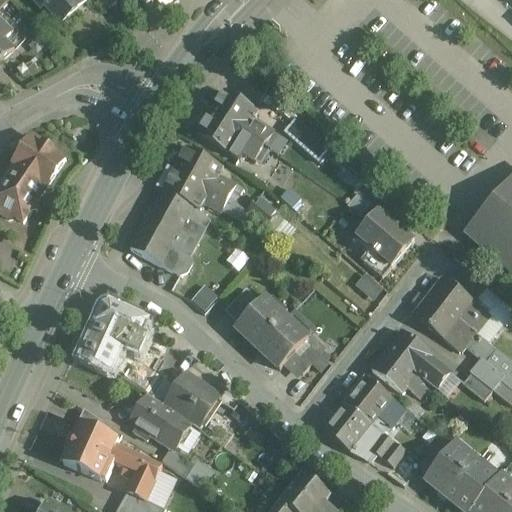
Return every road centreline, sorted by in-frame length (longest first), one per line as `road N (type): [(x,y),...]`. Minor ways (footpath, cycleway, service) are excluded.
road 1 (residential): [(300,438),(157,307),(68,263)]
road 2 (residential): [(300,438),(437,255)]
road 3 (secondary): [(68,263),(167,85)]
road 4 (residential): [(167,85),(121,74),(6,116)]
road 5 (secondary): [(0,407),(68,263)]
road 6 (residential): [(405,511),(300,438)]
